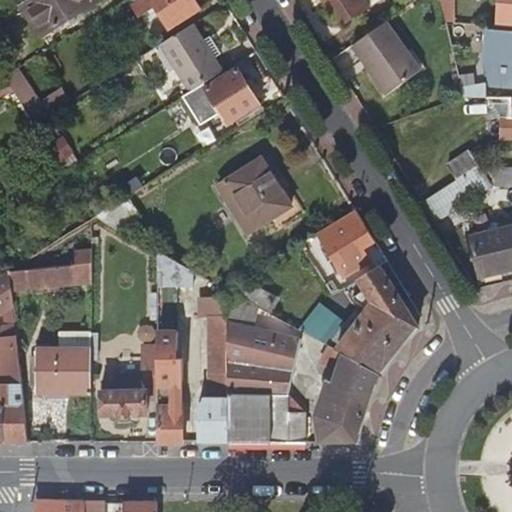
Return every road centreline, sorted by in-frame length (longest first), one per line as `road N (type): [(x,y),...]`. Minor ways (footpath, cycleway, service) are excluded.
road 1 (residential): [(497,376),(259,0)]
road 2 (residential): [(0,472),(442,477)]
road 3 (residential): [(497,376),(455,419),(442,477)]
